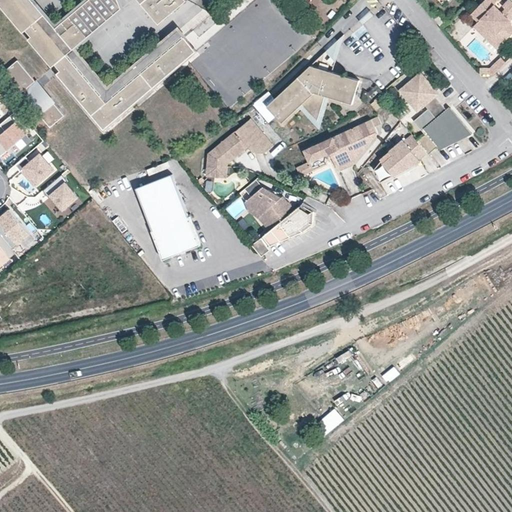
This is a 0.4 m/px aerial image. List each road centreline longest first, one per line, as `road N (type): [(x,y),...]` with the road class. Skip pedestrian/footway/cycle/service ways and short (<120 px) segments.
road 1 (secondary): [(0,384),(228,328),(398,258),(511,199)]
road 2 (track): [(0,416),(209,370),(405,295),(511,237)]
road 3 (residential): [(401,0),(481,92)]
